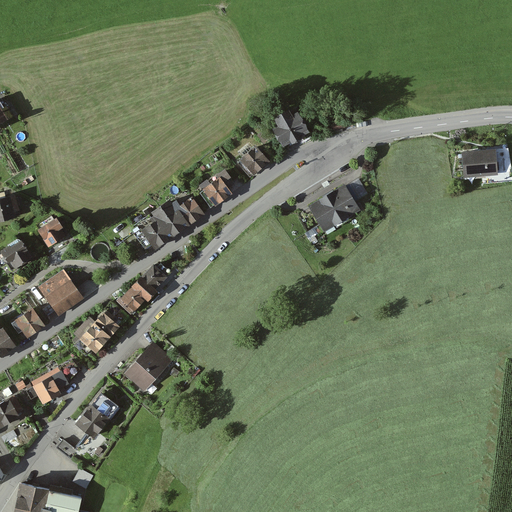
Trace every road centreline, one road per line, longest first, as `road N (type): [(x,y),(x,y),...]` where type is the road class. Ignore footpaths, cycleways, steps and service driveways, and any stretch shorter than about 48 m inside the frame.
road 1 (tertiary): [(331,148),(188,273),(3,496)]
road 2 (tertiary): [(138,267),(294,155),(331,148)]
road 3 (tertiary): [(511,117),(366,135),(331,148)]
road 4 (tertiary): [(0,365),(138,267)]
road 5 (residential): [(0,305),(61,263),(138,267)]
